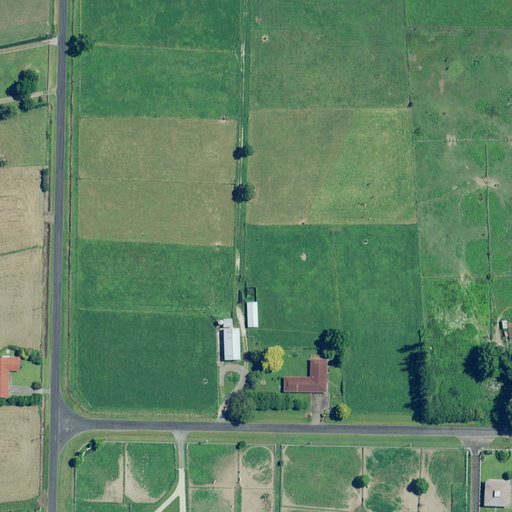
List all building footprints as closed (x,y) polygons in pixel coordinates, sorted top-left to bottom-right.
[(258,327),(257,303),(247,303),(248,328),(258,327)] [(511,323),(507,324),(506,321),(502,321),(504,339),(511,338),(511,323)] [(223,329),(223,335),(218,335),(218,345),(224,345),(224,360),(240,360),(239,329),(223,329)] [(326,393),(327,351),(310,351),(310,378),(283,377),(283,392),(326,393)] [(19,371),(20,358),(0,357),(0,397),(8,398),(9,371),(19,371)] [(508,507),(509,482),(485,481),(484,506),(508,507)]
